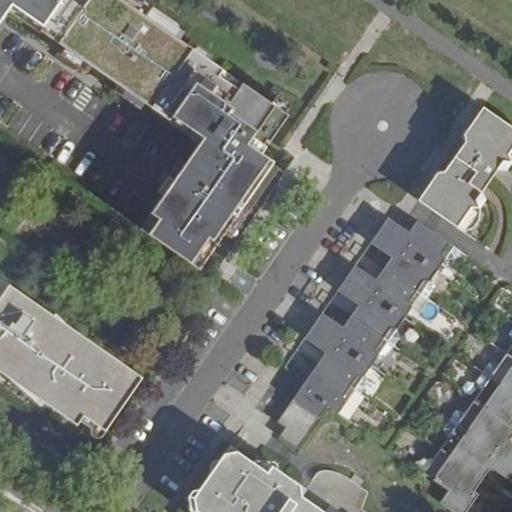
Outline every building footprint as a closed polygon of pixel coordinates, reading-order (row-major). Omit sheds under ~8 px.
[(0,0),(0,28),(16,6),(47,28),(44,32),(172,121),(175,117),(207,139),(143,230),(199,268),(224,233),(236,241),(245,228),(232,220),(251,192),(264,200),(276,184),(263,175),(272,163),(274,160),(261,152),(266,145),(263,143),(266,140),(269,142),(288,114),(241,81),(237,88),(189,54),(193,48),(124,0),(0,0)] [(193,48),(189,54),(237,88),(241,81),(193,48)] [(511,150),(511,128),(483,108),(464,136),(465,143),(444,174),(438,173),(418,202),(458,229),(471,210),(478,209),(485,200),(481,194),(497,172),(505,170),(511,162),(509,155),(511,150)] [(284,172),(272,163),(263,175),(276,184),(284,172)] [(264,200),(251,192),(232,220),(245,228),(264,200)] [(321,315),(304,339),(325,355),(278,423),(286,429),(281,437),(299,450),(326,409),(335,415),(452,247),(417,222),(409,233),(388,220),(370,244),(391,259),(376,282),(355,267),(337,293),(357,308),(342,330),(321,315)] [(0,275),(0,367),(1,368),(77,421),(84,411),(103,425),(140,373),(0,275)] [(511,374),(485,412),(435,485),(452,496),(442,511),(471,511),(480,500),(476,498),(491,477),(499,477),(511,485),(511,374)] [(225,453),(195,496),(198,510),(200,511),(326,511),(305,497),(303,485),(275,466),(269,473),(238,451),(225,453)]
